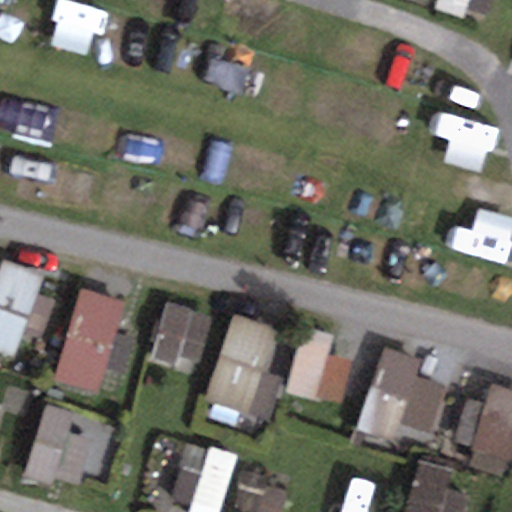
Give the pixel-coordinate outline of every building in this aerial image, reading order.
[(438,0),(439,1),(486,18),(492,0),(438,0)] [(47,93),(35,133),(76,144),(88,104),(47,93)] [(0,345),(23,350),(40,267),(0,259),(0,345)] [(103,391),(131,296),(84,282),(56,377),(103,391)] [(156,354),(204,362),(213,308),(165,300),(156,354)] [(283,376),(261,370),(275,321),(236,309),(209,401),(271,419),(283,376)] [(267,365),(289,371),(302,330),(279,323),(267,365)] [(344,398),(355,344),(304,334),(293,388),(344,398)] [(384,342),(365,430),(418,442),(437,354),(384,342)] [(511,383),(485,381),(477,463),(511,467),(511,383)] [(106,481),(117,415),(44,403),(33,469),(106,481)] [(162,435),(152,499),(192,505),(202,441),(162,435)] [(223,506),(231,450),(205,446),(197,502),(223,506)] [(419,454),(404,511),(437,511),(450,462),(419,454)] [(310,511),(363,511),(370,490),(320,477),(310,511)] [(473,511),(475,491),(446,488),(443,511),(473,511)]
